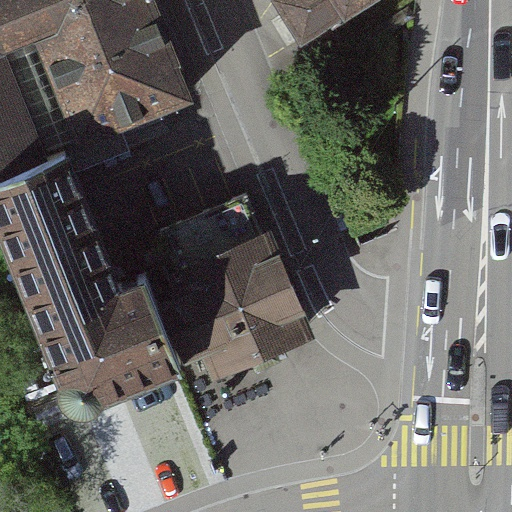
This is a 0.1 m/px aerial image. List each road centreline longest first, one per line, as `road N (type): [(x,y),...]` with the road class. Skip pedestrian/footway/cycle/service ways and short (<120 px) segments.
road 1 (residential): [(482,326),(380,318),(355,308),(217,0)]
road 2 (secondary): [(493,0),(482,326)]
road 3 (secondary): [(482,326),(476,511)]
